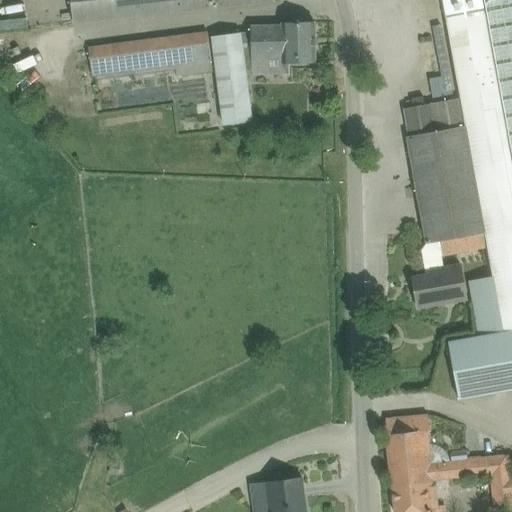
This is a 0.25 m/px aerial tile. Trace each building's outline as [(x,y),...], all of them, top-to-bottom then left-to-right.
[(70,0),(73,22),(274,1),(274,0),(70,0)] [(485,233),(487,247),(503,332),(511,330),(511,0),(443,0),(450,41),(460,99),(454,100),(433,104),(425,105),(408,108),(403,109),(407,132),(408,136),(407,136),(425,232),(426,243),(466,236),(466,237),(485,233)] [(0,19),(0,29),(25,26),(23,16),(0,19)] [(250,36),(238,36),(211,39),(223,128),(250,124),(242,63),(251,63),(251,69),(280,69),(280,63),(295,63),(315,62),(314,22),(294,22),(281,22),(280,24),(250,25),(250,36)] [(90,80),(175,68),(177,78),(212,74),(210,39),(208,28),(85,45),(90,80)] [(441,255),(461,252),(469,250),(487,247),(485,233),(466,237),(466,236),(426,243),(421,251),(425,275),(413,277),(418,308),(438,304),(466,299),(461,265),(452,266),(443,268),(441,255)] [(511,330),(503,332),(449,341),(459,400),(511,390),(511,330)] [(391,468),(429,464),(427,443),(426,432),(431,431),(429,415),(386,419),(391,468)] [(511,475),(509,476),(507,456),(429,464),(391,468),(395,511),(411,511),(417,511),(446,511),(446,505),(438,506),(437,487),(432,488),(432,481),(487,475),(491,511),(511,511),(511,504),(511,499),(511,498),(511,475)] [(266,482),(270,511),(306,511),(302,477),(266,482)]
